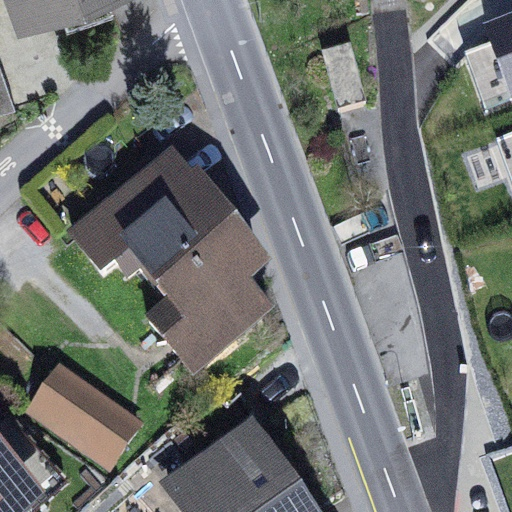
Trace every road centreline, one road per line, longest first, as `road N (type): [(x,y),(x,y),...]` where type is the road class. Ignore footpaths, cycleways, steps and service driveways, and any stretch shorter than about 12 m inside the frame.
road 1 (secondary): [(211,0),(400,511)]
road 2 (residential): [(387,0),(406,159),(450,368),(444,436),(413,511)]
road 3 (residential): [(209,0),(0,183)]
